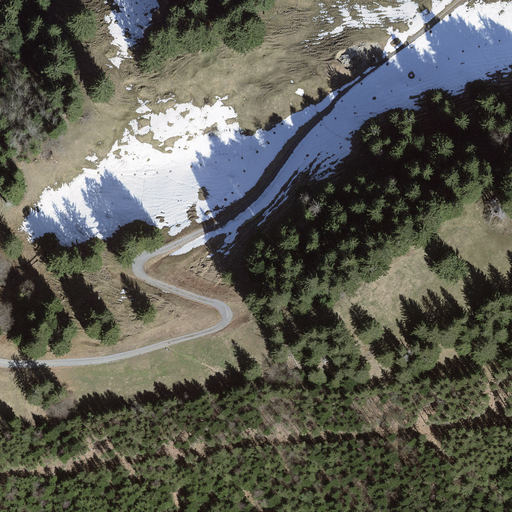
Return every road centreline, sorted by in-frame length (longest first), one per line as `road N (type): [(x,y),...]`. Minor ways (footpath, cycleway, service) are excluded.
road 1 (track): [(168,348),(225,326),(227,311),(141,277),(147,252),(233,217),(339,97),(468,0)]
road 2 (track): [(0,366),(115,360),(168,348)]
